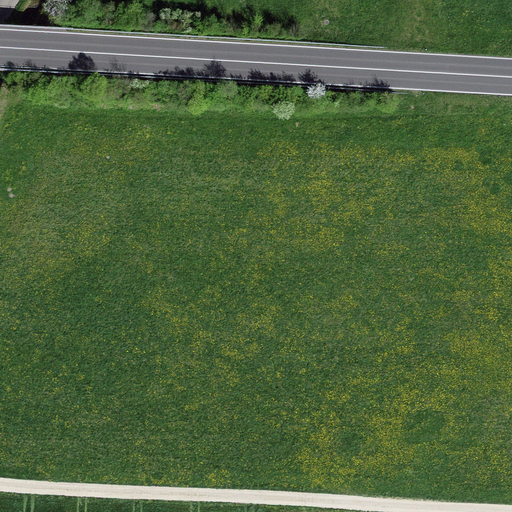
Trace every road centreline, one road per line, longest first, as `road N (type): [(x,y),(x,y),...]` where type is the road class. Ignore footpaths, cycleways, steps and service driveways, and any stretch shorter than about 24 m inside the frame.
road 1 (primary): [(0,46),(511,77)]
road 2 (track): [(511,509),(0,483)]
